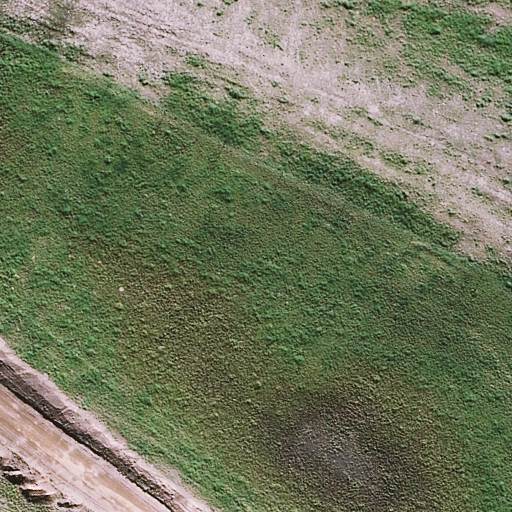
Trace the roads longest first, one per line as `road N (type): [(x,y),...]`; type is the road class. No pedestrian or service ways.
road 1 (secondary): [(207,511),(253,461),(511,105)]
road 2 (track): [(243,0),(0,251)]
road 3 (secondary): [(511,399),(417,511)]
